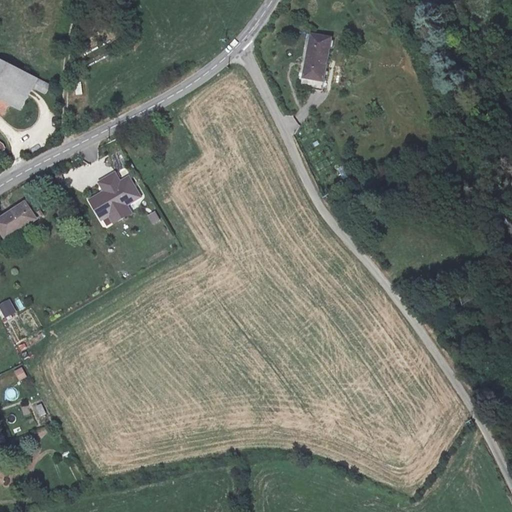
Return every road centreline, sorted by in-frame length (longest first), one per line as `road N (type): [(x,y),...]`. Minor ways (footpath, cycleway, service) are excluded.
road 1 (unclassified): [(238,46),(317,202),(481,420),(511,483)]
road 2 (unclassified): [(238,46),(195,83),(0,185)]
road 3 (track): [(85,0),(68,40),(69,149)]
